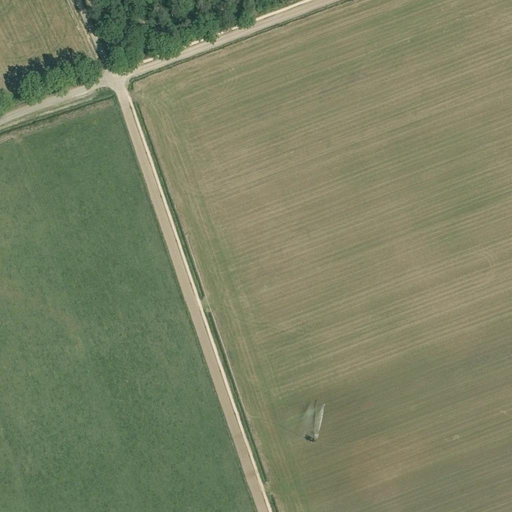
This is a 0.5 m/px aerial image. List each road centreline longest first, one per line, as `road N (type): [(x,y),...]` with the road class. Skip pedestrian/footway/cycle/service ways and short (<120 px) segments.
road 1 (track): [(111,82),(263,511)]
road 2 (track): [(111,82),(330,0)]
road 3 (unclassified): [(0,126),(111,82),(76,0)]
